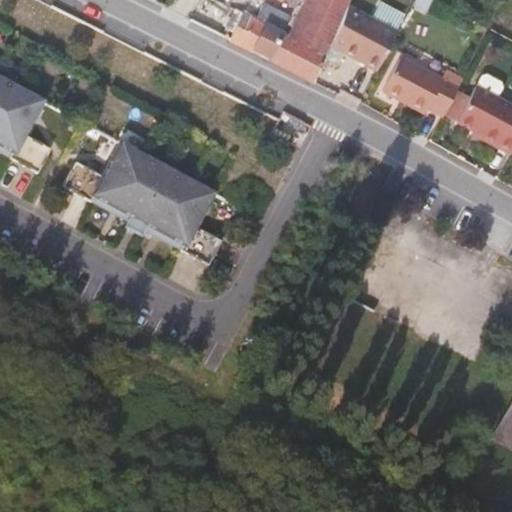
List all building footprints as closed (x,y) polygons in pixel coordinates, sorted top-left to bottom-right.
[(329,46),(347,5),(349,0),(306,0),(286,41),(324,60),(329,46)] [(398,34),(409,12),(387,0),(376,22),(398,34)] [(213,31),(228,39),(253,52),(292,71),(313,82),(324,60),(286,41),(280,38),(288,23),(268,13),(269,10),(261,5),(254,19),(241,13),(233,29),(196,10),(190,20),(213,31)] [(378,72),(398,34),(376,22),(347,5),(329,46),(378,72)] [(443,117),(463,77),(449,70),(444,79),(402,56),(384,91),(426,114),(429,109),(443,117)] [(40,102),(0,80),(0,149),(9,154),(6,159),(34,175),(44,158),(48,151),(21,136),(40,102)] [(511,148),(511,102),(477,84),(458,120),(483,134),(482,135),(497,144),(499,141),(511,148)] [(211,194),(117,144),(98,177),(73,163),(60,188),(87,204),(91,197),(128,218),(123,228),(136,236),(143,225),(179,247),(177,251),(205,267),(219,242),(193,228),(211,194)] [(511,401),(494,433),(511,442),(511,401)]
